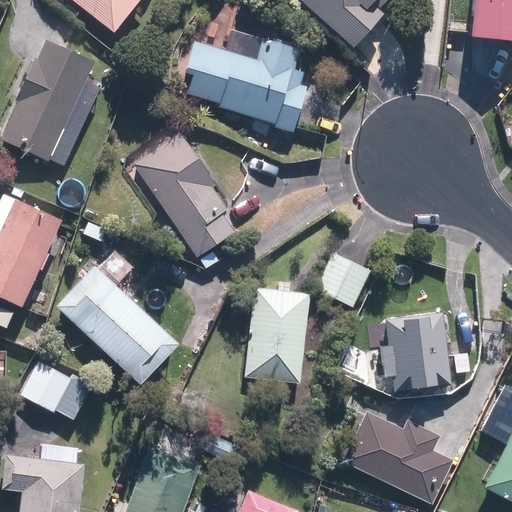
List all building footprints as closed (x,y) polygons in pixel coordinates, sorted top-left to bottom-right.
[(142,0),(66,0),(113,37),(142,0)] [(297,0),(353,50),(384,15),(379,11),(388,0),(297,0)] [(511,0),(472,0),(469,39),(511,43),(511,0)] [(294,70),(300,51),(231,29),(224,52),(194,42),(184,73),(192,75),(186,93),(221,105),(219,110),(253,121),(247,139),(286,152),(307,87),(300,85),(303,73),(294,70)] [(49,163),(94,63),(46,42),(38,60),(35,58),(15,101),(18,103),(1,141),(49,163)] [(179,135),(133,166),(197,260),(235,235),(221,215),(227,212),(212,190),(215,188),(179,135)] [(0,298),(22,309),(62,222),(3,195),(0,201),(0,298)] [(94,266),(56,307),(140,387),(179,346),(115,286),(131,269),(113,252),(97,269),(94,266)] [(352,309),(370,271),(332,253),(314,291),(352,309)] [(299,385),(310,294),(288,292),(289,284),(278,283),(277,291),(254,288),(243,379),(299,385)] [(28,309),(43,314),(49,294),(34,289),(28,309)] [(450,385),(441,313),(384,320),(388,346),(380,347),(384,379),(392,378),(394,392),(450,385)] [(70,378),(39,361),(20,395),(53,414),(55,410),(74,421),(93,385),(73,374),(70,378)] [(301,411),(277,402),(266,429),(289,439),(301,411)] [(366,412),(341,461),(431,505),(453,461),(432,451),(439,437),(406,421),(402,429),(366,412)] [(511,433),(483,488),(511,503),(511,433)] [(40,459),(5,455),(0,490),(22,493),(19,511),(78,511),(85,465),(75,464),(77,450),(42,445),(40,459)] [(149,448),(124,511),(183,511),(201,467),(149,448)] [(239,511),(298,511),(299,511),(248,490),(239,511)]
